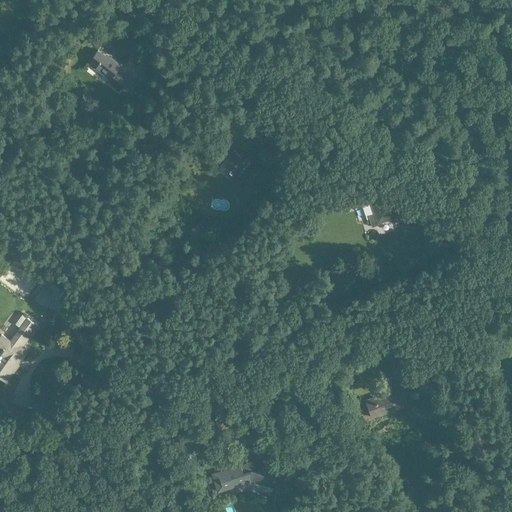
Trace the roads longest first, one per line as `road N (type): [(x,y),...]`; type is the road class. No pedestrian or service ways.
road 1 (unclassified): [(0,448),(45,440),(511,274)]
road 2 (unclassified): [(511,204),(244,64),(154,0)]
